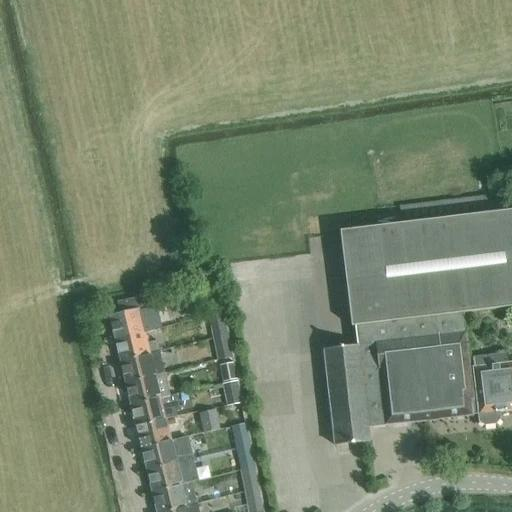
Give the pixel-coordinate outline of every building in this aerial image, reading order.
[(469,399),(472,399),(462,315),(511,308),(511,212),(504,213),(502,195),(399,207),(401,225),(340,232),(351,328),(355,327),(357,346),(323,350),(335,447),(369,443),(368,428),(384,426),(471,416),(469,399)] [(219,283),(217,270),(196,273),(198,286),(219,283)] [(114,340),(144,333),(140,314),(152,311),(148,296),(117,303),(120,315),(109,318),(114,340)] [(222,316),(206,319),(211,340),(226,337),(222,316)] [(120,362),(159,353),(156,342),(147,344),(144,333),(114,340),(120,362)] [(226,338),(211,341),(215,362),(230,359),(226,338)] [(125,384),(164,375),(159,353),(120,362),(125,384)] [(469,399),(471,416),(478,415),(479,422),(484,426),(495,425),(499,420),(498,413),(511,411),(511,364),(509,365),(507,355),(472,359),(477,398),(472,399),(469,399)] [(232,366),(218,369),(221,386),(235,383),(232,366)] [(130,405),(170,396),(164,375),(125,384),(130,405)] [(240,408),(236,385),(221,388),(225,410),(240,408)] [(187,393),(180,395),(182,402),(189,400),(187,393)] [(166,420),(178,418),(176,413),(180,412),(176,395),(170,396),(130,405),(136,427),(166,420)] [(203,434),(220,431),(215,411),(199,415),(203,434)] [(171,442),(166,420),(136,427),(141,449),(171,442)] [(232,428),(237,450),(251,447),(247,425),(232,428)] [(208,452),(220,450),(217,438),(205,440),(208,452)] [(146,471),(176,464),(184,462),(181,451),(174,452),(171,442),(141,449),(146,471)] [(288,466),(287,445),(269,445),(269,461),(279,461),(279,466),(288,466)] [(251,447),(237,450),(241,471),(254,469),(255,469),(251,447)] [(215,479),(235,476),(231,456),(211,459),(215,479)] [(152,493),(191,483),(189,471),(179,473),(176,464),(146,471),(152,493)] [(241,471),(237,472),(242,493),(258,490),(254,469),(241,471)] [(156,511),(166,511),(197,505),(191,483),(152,493),(156,511)] [(258,490),(242,494),(245,511),(261,511),(263,511),(258,490)]
